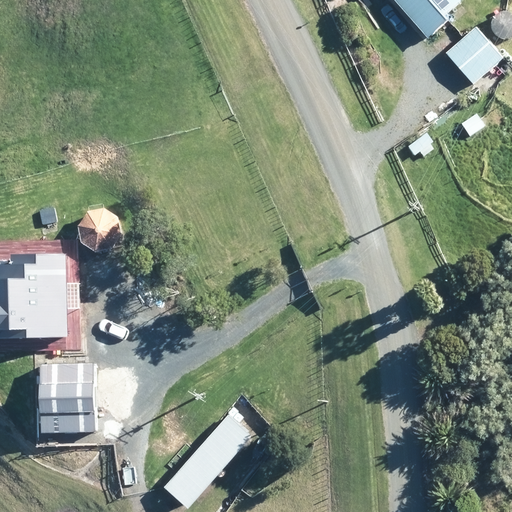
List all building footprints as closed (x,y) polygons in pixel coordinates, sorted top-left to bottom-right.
[(461,7),(455,0),(382,0),(425,49),(448,30),(442,24),(461,7)] [(468,32),(442,58),(474,90),(500,64),(468,32)] [(95,211),(92,213),(90,215),(89,216),(88,217),(87,219),(86,221),(85,222),(84,224),(84,226),(84,228),(84,230),(84,231),(84,233),(84,235),(85,237),(85,239),(86,240),(87,242),(88,243),(90,245),(91,246),(92,247),(94,248),(95,249),(97,250),(99,251),(101,251),(103,251),(104,251),(106,251),(108,251),(110,251),(112,250),(114,250),(115,249),(117,248),(118,247),(120,246),(121,244),(122,243),(123,241),(124,240),(125,238),(126,236),(126,234),(126,232),(126,231),(126,229),(126,227),(126,225),(125,223),(125,221),(124,220),(123,218),(122,217),(121,215),(119,214),(118,213),(116,212),(115,211),(113,210),(111,210),(109,209),(107,209),(106,209),(104,209),(102,209),(100,209),(98,210),(96,210),(95,211)] [(18,250),(0,272),(0,334),(73,335),(73,312),(87,312),(87,280),(71,280),(72,251),(18,250)] [(25,395),(60,395),(60,440),(104,440),(104,393),(75,393),(75,359),(25,359),(25,395)] [(257,438),(230,415),(172,483),(198,506),(257,438)]
